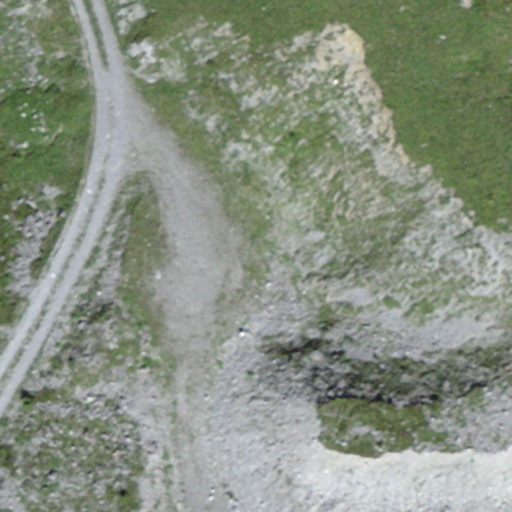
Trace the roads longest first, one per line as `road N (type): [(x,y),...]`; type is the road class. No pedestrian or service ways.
road 1 (track): [(111,103),(162,156),(190,220),(193,469),(202,511)]
road 2 (track): [(87,0),(111,103),(110,154),(50,298),(0,386)]
